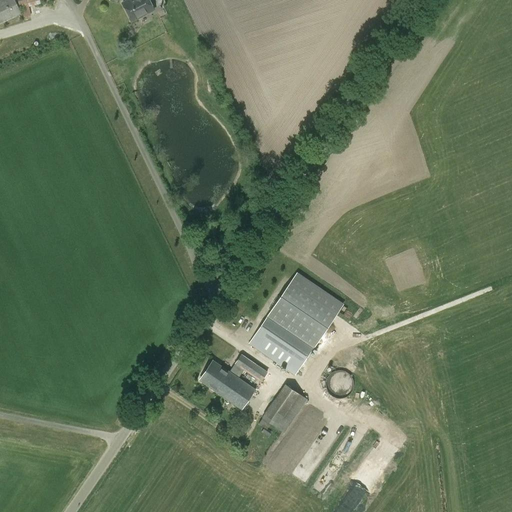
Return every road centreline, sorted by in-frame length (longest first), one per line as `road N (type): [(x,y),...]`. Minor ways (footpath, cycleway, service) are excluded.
road 1 (unclassified): [(217,301),(417,0)]
road 2 (unclassified): [(217,301),(74,0)]
road 3 (unclassified): [(72,511),(217,301)]
